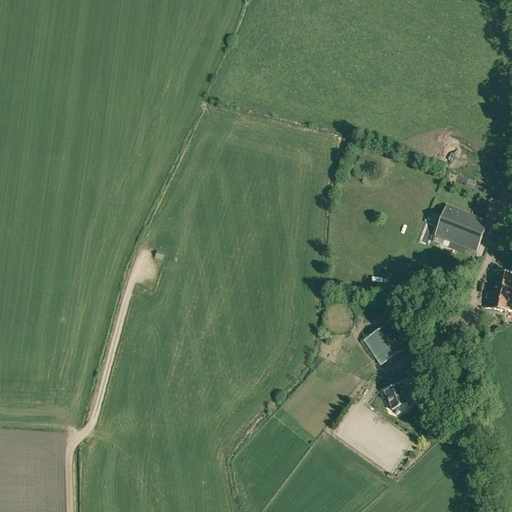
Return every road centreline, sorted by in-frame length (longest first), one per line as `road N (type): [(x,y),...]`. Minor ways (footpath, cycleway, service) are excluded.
road 1 (track): [(511,200),(477,317),(492,511)]
road 2 (track): [(69,511),(85,392),(140,220)]
